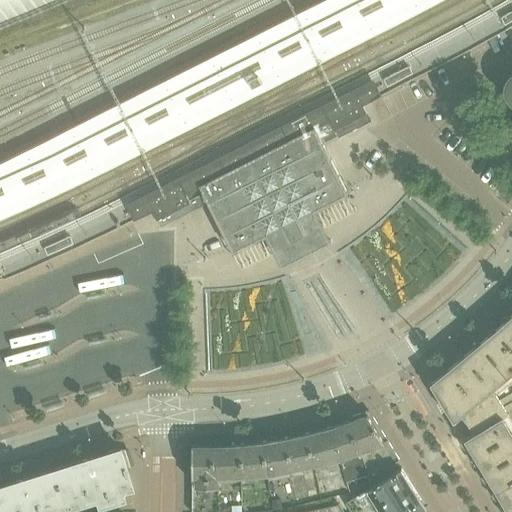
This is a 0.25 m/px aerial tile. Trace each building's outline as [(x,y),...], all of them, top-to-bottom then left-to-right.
[(0,0),(0,25),(60,0),(0,0)] [(198,79),(208,99),(213,98),(219,96),(225,94),(231,91),(236,87),(239,84),(242,80),(241,79),(245,77),(237,60),(232,61),(226,62),(219,64),(211,68),(206,71),(202,75),(198,79)] [(267,79),(284,73),(280,60),(262,67),(267,79)] [(334,129),(367,112),(362,103),(360,98),(326,114),(334,129)] [(249,159),(246,152),(216,167),(220,174),(199,184),(210,204),(233,249),(233,250),(234,250),(242,266),(275,249),(283,264),(329,240),(322,225),(355,208),(347,192),(348,192),(324,146),(314,126),(297,135),(293,128),(263,143),(267,150),(249,159)] [(148,201),(152,209),(157,218),(190,201),(186,192),(182,184),(148,201)] [(197,230),(212,220),(206,211),(191,222),(197,230)] [(105,292),(87,296),(88,301),(106,297),(105,292)] [(472,435),(511,499),(511,401),(498,409),(489,398),(511,378),(511,313),(431,382),(454,419),(462,413),(478,431),(472,435)] [(52,314),(39,318),(40,322),(53,318),(52,314)] [(42,361),(24,367),(26,371),(43,365),(42,361)] [(106,387),(88,393),(90,398),(107,393),(106,387)] [(63,401),(46,406),(47,411),(65,406),(63,401)] [(367,413),(350,420),(368,474),(369,473),(369,472),(371,472),(379,472),(396,460),(367,413)] [(350,420),(329,427),(347,481),(368,474),(350,420)] [(300,435),(265,441),(274,509),(350,490),(347,481),(329,427),(300,435)] [(242,444),(242,511),(273,509),(274,509),(265,441),(242,444)] [(193,511),(228,511),(242,511),(242,444),(219,445),(193,446),(193,511)] [(122,448),(55,469),(67,508),(100,498),(102,505),(126,498),(123,490),(134,486),(122,448)] [(347,502),(353,511),(403,511),(422,501),(401,468),(347,502)] [(55,469),(0,486),(0,511),(54,511),(67,508),(55,469)] [(428,511),(422,501),(403,511),(428,511)]
